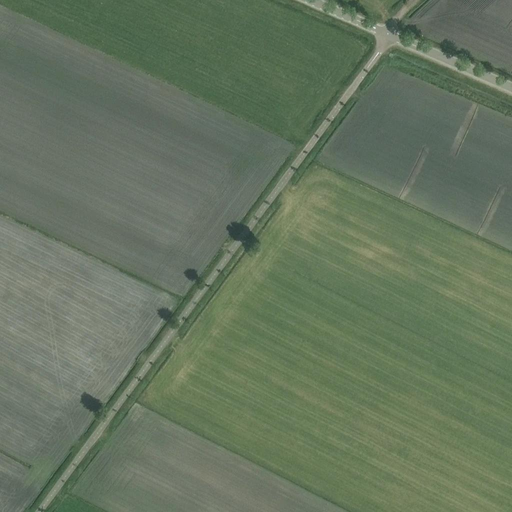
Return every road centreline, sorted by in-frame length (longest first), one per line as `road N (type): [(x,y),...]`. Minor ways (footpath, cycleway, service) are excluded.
road 1 (unclassified): [(39,511),(385,34)]
road 2 (unclassified): [(511,88),(385,34)]
